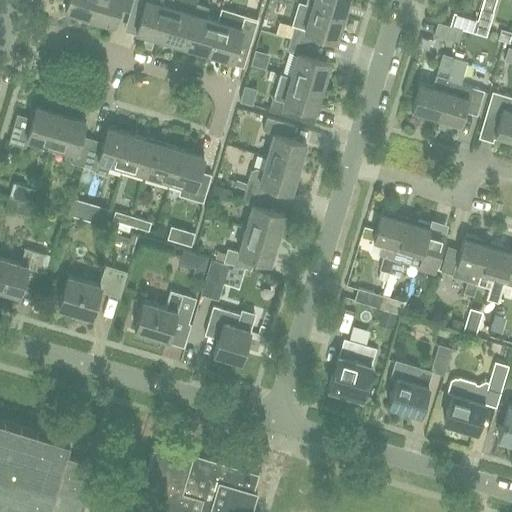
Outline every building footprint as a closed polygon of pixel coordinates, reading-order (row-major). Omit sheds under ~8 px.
[(89,16),(94,0),(68,0),(65,9),(89,16)] [(129,12),(132,0),(94,0),(89,16),(114,23),(118,8),(129,12)] [(161,37),(172,0),(132,0),(129,12),(141,15),(136,30),(161,37)] [(184,44),(193,12),(171,6),(172,0),(161,37),(184,44)] [(344,14),(348,0),(306,0),(306,3),(312,5),(344,14)] [(208,51),(217,20),(206,16),(209,7),(197,3),(194,13),(193,12),(184,44),(208,51)] [(337,38),(344,14),(312,5),(305,27),(295,24),(291,37),(319,45),(322,33),(337,38)] [(486,35),(494,11),(481,7),(477,19),(475,28),(474,32),(486,35)] [(218,20),(217,20),(208,51),(233,59),(237,43),(249,47),(258,19),(221,9),(218,20)] [(475,28),(477,19),(453,12),(450,24),(462,28),(474,32),(475,28)] [(458,41),(462,28),(450,24),(450,25),(437,21),(434,34),(458,41)] [(315,56),(319,45),(291,37),(287,49),(298,52),(291,76),(323,85),(330,61),(315,56)] [(435,120),(453,56),(442,53),(436,73),(432,85),(420,81),(412,109),(411,113),(435,120)] [(484,90),(471,86),(461,82),(467,60),(453,56),(435,120),(458,127),(459,123),(461,123),(465,110),(477,114),(484,90)] [(316,109),(323,85),(291,76),(284,99),(273,96),(269,109),(297,117),(301,105),(316,109)] [(511,97),(494,92),(486,117),(498,121),(494,133),(506,137),(505,141),(511,143),(511,97)] [(51,144),(61,112),(36,105),(32,117),(17,113),(9,141),(25,146),(27,137),(51,144)] [(83,165),(92,138),(81,134),(85,120),(61,112),(51,144),(75,151),(72,162),(83,165)] [(274,132),(266,156),(299,165),(306,141),(291,136),(295,124),(267,116),(263,129),(274,132)] [(123,166),(132,133),(107,126),(103,141),(92,138),(83,165),(84,165),(80,176),(79,179),(91,182),(95,170),(107,174),(111,162),(123,166)] [(146,173),(155,140),(132,133),(123,166),(146,173)] [(170,180),(180,148),(155,140),(146,173),(170,180)] [(204,155),(180,148),(170,180),(182,183),(179,193),(203,201),(212,173),(199,170),(204,155)] [(292,189),(299,165),(266,156),(260,178),(249,175),(246,188),(274,196),(277,185),(292,189)] [(13,181),(9,196),(33,204),(38,189),(13,181)] [(270,208),(274,196),(246,188),(242,200),(252,203),(245,227),(278,237),(285,212),(270,208)] [(389,271),(406,215),(384,208),(383,212),(381,212),(373,238),(382,241),(378,254),(383,255),(379,269),(389,271)] [(130,224),(133,216),(115,210),(112,219),(130,224)] [(431,222),(406,215),(389,271),(400,275),(404,261),(409,262),(413,250),(422,253),(419,263),(431,267),(438,243),(427,240),(431,227),(429,226),(431,222)] [(151,221),(133,216),(130,224),(148,230),(151,221)] [(131,250),(131,227),(120,227),(120,250),(131,250)] [(270,261),(278,237),(245,227),(238,250),(228,247),(224,260),(253,268),(256,257),(270,261)] [(473,294),(489,240),(488,244),(477,241),(479,237),(467,233),(465,237),(464,237),(460,249),(448,246),(441,270),(452,273),(452,275),(468,279),(464,292),(473,294)] [(505,278),(511,253),(511,251),(501,248),(502,244),(489,240),(473,294),(474,295),(478,283),(489,286),(486,297),(497,301),(505,278)] [(0,287),(20,293),(28,268),(39,271),(45,253),(26,247),(22,261),(0,254),(0,287)] [(193,267),(206,270),(209,257),(197,254),(193,267)] [(214,260),(209,275),(222,279),(225,264),(214,260)] [(68,275),(58,305),(91,315),(98,290),(120,297),(127,271),(105,264),(99,284),(68,275)] [(378,306),(382,294),(358,287),(354,299),(378,306)] [(190,322),(197,297),(171,289),(166,305),(143,299),(135,328),(169,338),(175,317),(190,322)] [(404,301),(382,294),(378,306),(401,312),(404,301)] [(241,360),(250,327),(240,324),(243,313),(213,305),(206,332),(218,336),(213,353),(229,357),(241,360)] [(464,323),(462,332),(478,337),(481,328),(464,323)] [(371,363),(376,347),(344,337),(339,354),(329,386),(362,396),(371,363)] [(438,343),(430,369),(432,370),(432,371),(444,375),(452,348),(451,347),(438,343)] [(429,384),(428,384),(432,371),(432,370),(430,369),(418,366),(395,359),(390,375),(396,377),(388,403),(420,413),(429,384)] [(508,365),(495,361),(489,381),(484,380),(479,384),(476,383),(475,381),(455,376),(451,378),(447,390),(453,392),(444,420),(476,430),(485,401),(496,405),(508,365)] [(511,404),(508,403),(498,436),(511,440),(511,404)] [(0,511),(82,511),(96,466),(64,456),(69,440),(0,419),(0,511)] [(159,511),(202,511),(210,485),(218,487),(213,506),(236,511),(241,511),(253,471),(226,464),(230,451),(167,434),(157,472),(169,476),(159,511)] [(381,511),(384,506),(365,500),(360,511),(381,511)]
